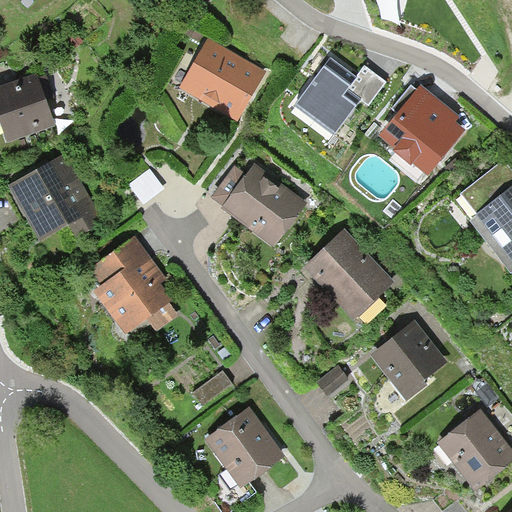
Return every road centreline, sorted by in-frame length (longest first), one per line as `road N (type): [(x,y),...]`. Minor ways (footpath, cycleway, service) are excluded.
road 1 (residential): [(334,479),(326,455),(156,209)]
road 2 (residential): [(511,130),(442,74),(351,37),(291,0)]
road 3 (residential): [(0,386),(74,411),(174,511)]
